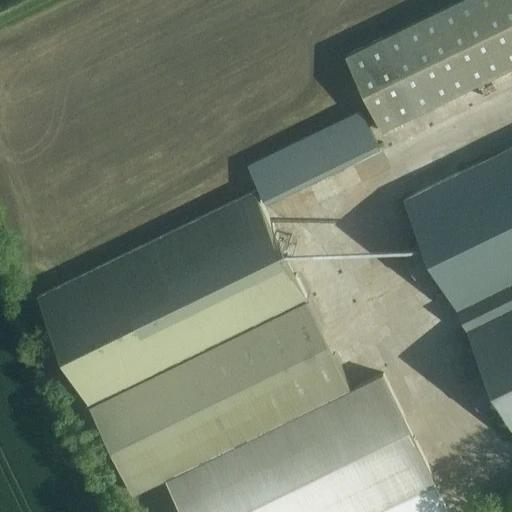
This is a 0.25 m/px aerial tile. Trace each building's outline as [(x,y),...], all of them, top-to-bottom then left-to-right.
[(384,129),(511,66),(511,0),(457,0),(348,53),(384,129)] [(268,203),(382,148),(363,109),(249,165),(268,203)] [(511,419),(511,147),(407,198),(427,239),(439,265),(470,329),(469,329),(489,372),(467,383),(479,407),(501,396),(511,419)] [(255,189),(36,296),(132,492),(351,386),(255,189)] [(427,239),(403,251),(415,276),(439,265),(427,239)] [(186,511),(453,511),(385,372),(169,477),(186,511)]
